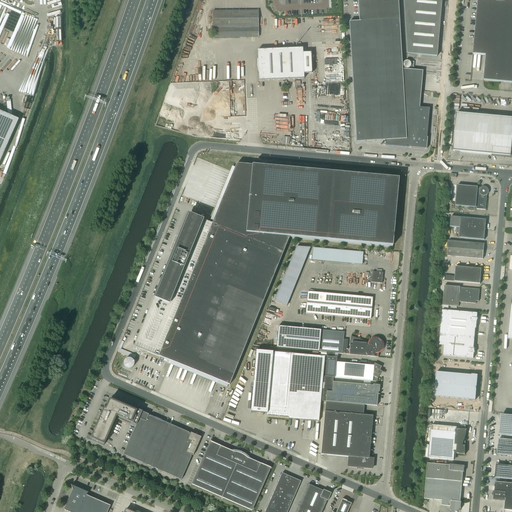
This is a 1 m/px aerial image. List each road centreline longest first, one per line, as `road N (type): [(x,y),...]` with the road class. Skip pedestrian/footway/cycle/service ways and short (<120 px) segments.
road 1 (unclassified): [(415,164),(199,149),(104,369),(113,380),(384,499)]
road 2 (motorway): [(0,380),(149,0)]
road 3 (motorway): [(136,0),(0,347)]
road 4 (unclassified): [(475,511),(504,172)]
road 5 (unclassified): [(384,499),(415,164)]
road 6 (unknown): [(188,211),(132,337),(138,362),(129,387)]
road 7 (residential): [(65,465),(178,511)]
